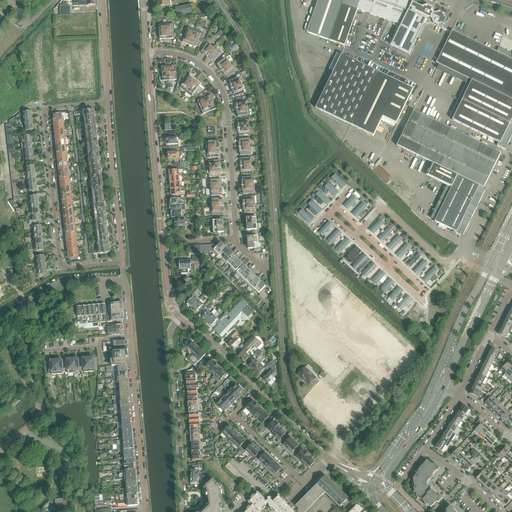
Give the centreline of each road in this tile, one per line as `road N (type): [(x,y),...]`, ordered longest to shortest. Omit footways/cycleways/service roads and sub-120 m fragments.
road 1 (residential): [(122,262),(59,267),(41,108),(108,101)]
road 2 (residential): [(181,319),(167,292),(146,53)]
road 3 (residential): [(233,238),(221,87),(188,55),(146,53)]
road 4 (residential): [(182,511),(170,331),(181,319)]
road 5 (residential): [(145,511),(132,337)]
road 6 (residential): [(122,262),(108,101)]
road 7 (residential): [(465,246),(440,260),(383,208),(360,230)]
road 8 (secondary): [(491,260),(434,381)]
road 9 (residential): [(123,279),(62,281),(0,318)]
road 10 (secondary): [(445,387),(501,267)]
road 11 (residential): [(234,415),(304,482),(327,457)]
